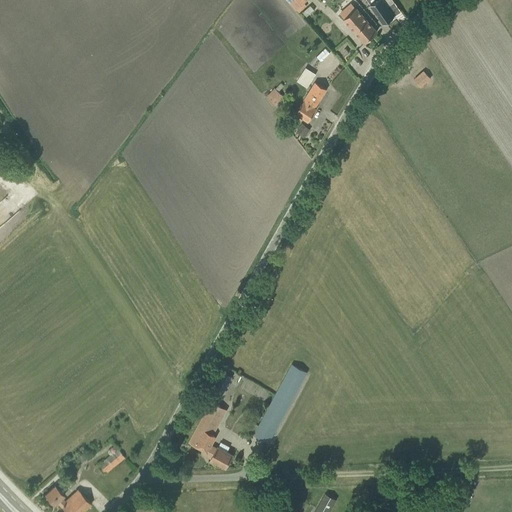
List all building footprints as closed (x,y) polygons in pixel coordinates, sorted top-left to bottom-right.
[(285,0),(296,14),(308,5),(304,0),(285,0)] [(393,0),(376,0),(370,4),(384,23),(386,22),(387,24),(393,19),(392,18),(395,16),(390,9),(388,9),(388,7),(395,2),(393,0)] [(352,4),(340,13),(345,19),(344,20),(365,42),(377,31),(357,8),(356,9),(352,4)] [(306,88),(315,73),(304,67),(295,81),(306,88)] [(415,80),(421,87),(430,79),(424,71),(415,80)] [(327,89),(315,82),(296,113),(309,122),(317,109),(315,107),(327,89)] [(267,97),(276,105),(284,96),(279,91),(284,86),(281,83),(276,89),(275,88),(267,97)] [(301,124),(296,132),(304,137),(309,128),(301,124)] [(268,442),(307,372),(292,364),(259,425),(252,421),(247,431),(268,442)] [(220,402),(231,376),(220,371),(209,397),(220,402)] [(225,409),(211,402),(189,442),(206,451),(204,454),(212,458),(211,459),(213,460),(213,462),(217,464),(218,463),(226,467),(232,456),(217,448),(216,450),(211,447),(216,437),(212,435),(225,409)] [(124,457),(118,449),(97,466),(104,474),(124,457)] [(66,511),(82,511),(91,504),(78,490),(65,502),(62,498),(65,494),(56,485),(45,495),(54,505),(57,502),(66,511)] [(326,494),(321,503),(315,511),(329,511),(336,500),(326,494)]
